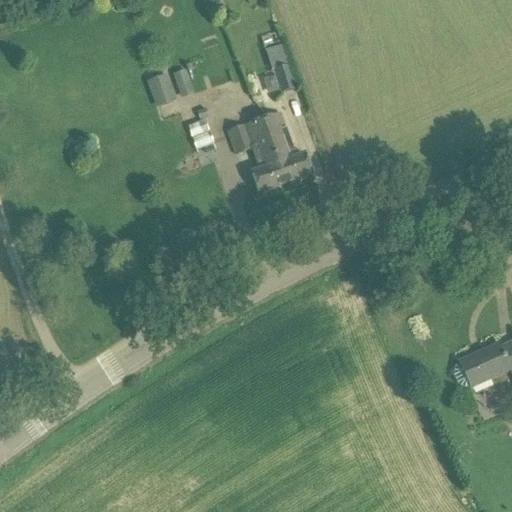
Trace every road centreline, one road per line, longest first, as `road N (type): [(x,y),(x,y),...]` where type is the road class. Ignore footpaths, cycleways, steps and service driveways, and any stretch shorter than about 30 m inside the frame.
road 1 (tertiary): [(0,450),(74,393),(221,305),(511,170)]
road 2 (unknown): [(74,393),(40,330),(0,217)]
